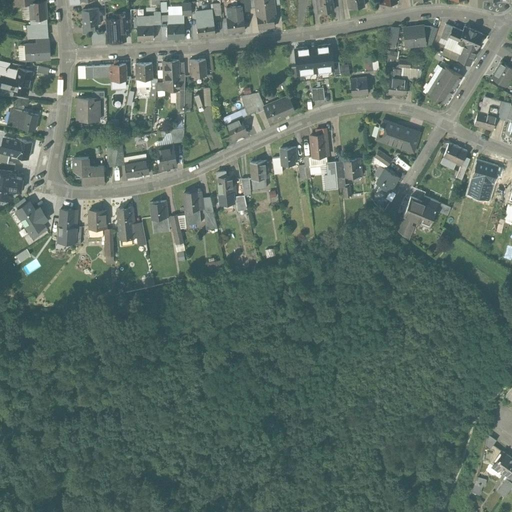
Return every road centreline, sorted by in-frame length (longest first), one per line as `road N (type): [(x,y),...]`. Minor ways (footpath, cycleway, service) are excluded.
road 1 (residential): [(445,123),(395,107),(344,108),(159,182),(73,192),(53,170),(66,55)]
road 2 (residential): [(66,55),(213,46),(435,11),(476,15),(502,29)]
